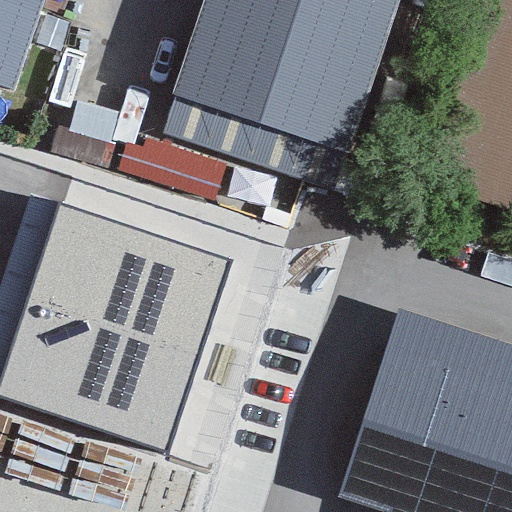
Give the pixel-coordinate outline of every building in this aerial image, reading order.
[(0,0),(0,69),(24,0),(0,0)] [(390,0),(191,0),(157,105),(336,164),(390,0)] [(511,0),(475,0),(413,190),(511,222),(511,0)] [(231,270),(25,202),(0,276),(0,403),(167,459),(231,270)] [(511,511),(511,351),(395,313),(329,511),(511,511)]
